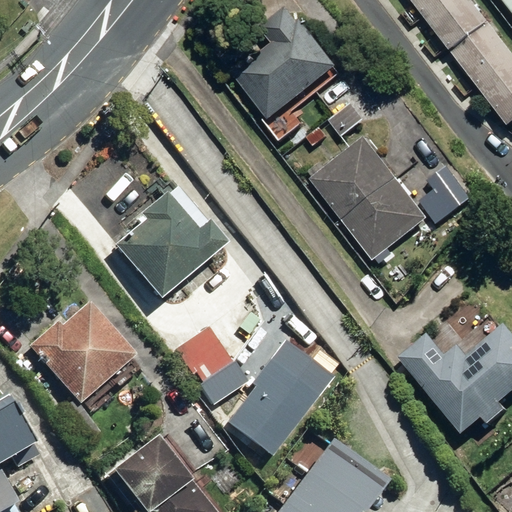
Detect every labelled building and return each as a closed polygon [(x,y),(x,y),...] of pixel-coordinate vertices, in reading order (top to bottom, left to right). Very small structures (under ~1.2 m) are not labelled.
[(464,0),(405,0),(447,56),(485,27),(464,0)] [(511,0),(496,0),(511,20),(511,0)] [(240,69),(276,115),(343,62),(307,15),(304,18),(293,3),(267,23),(279,38),(240,69)] [(511,126),(511,61),(485,27),(447,56),(506,131),(511,126)] [(335,118),(347,135),(369,118),(356,102),(335,118)] [(310,136),(317,145),(330,135),(323,126),(310,136)] [(401,176),(370,136),(316,179),(348,218),(401,176)] [(423,196),(442,222),(476,198),(452,164),(432,178),(437,186),(423,196)] [(433,215),(401,176),(348,218),(379,257),(433,215)] [(123,238),(168,292),(233,237),(214,215),(205,222),(174,187),(151,205),(155,211),(123,238)] [(34,343),(84,401),(141,350),(94,296),(65,322),(62,318),(34,343)] [(405,356),(470,432),(511,397),(511,321),(473,354),(464,343),(453,353),(435,331),(405,356)] [(199,370),(217,397),(245,378),(210,326),(178,348),(195,373),(199,370)] [(233,419),(277,452),(324,392),(277,356),(260,379),(263,381),(233,419)] [(0,509),(26,495),(6,457),(48,433),(22,388),(2,400),(0,396),(0,509)] [(82,445),(102,431),(77,398),(57,412),(82,445)] [(114,471),(144,511),(223,511),(224,511),(165,433),(114,471)] [(356,511),(375,489),(320,447),(269,511),(356,511)] [(111,511),(96,487),(68,504),(72,511),(111,511)]
